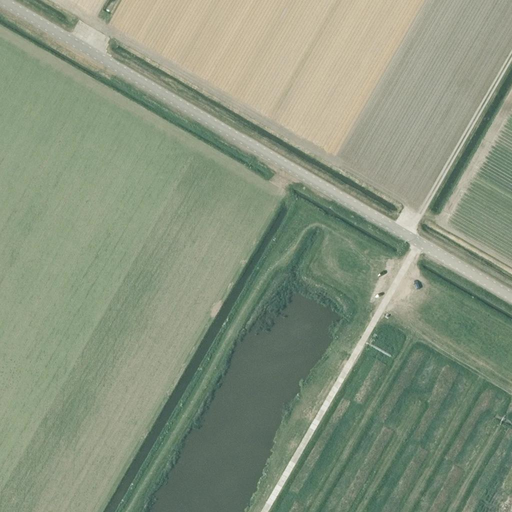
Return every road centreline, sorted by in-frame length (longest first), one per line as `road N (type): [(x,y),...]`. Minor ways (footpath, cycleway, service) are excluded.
road 1 (unclassified): [(511,297),(0,1)]
road 2 (track): [(511,54),(406,236)]
